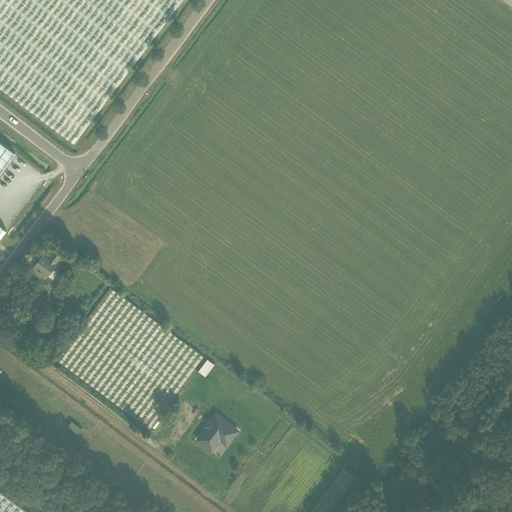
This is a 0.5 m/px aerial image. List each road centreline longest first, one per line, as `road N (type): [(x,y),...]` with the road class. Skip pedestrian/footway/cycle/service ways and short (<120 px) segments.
road 1 (unclassified): [(77,170),(206,0)]
road 2 (track): [(429,511),(511,396)]
road 3 (unclassified): [(0,274),(77,170)]
